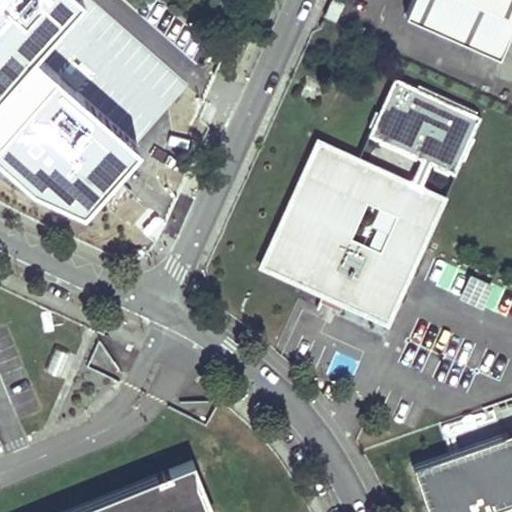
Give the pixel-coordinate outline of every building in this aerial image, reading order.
[(0,0),(0,155),(41,192),(56,176),(50,170),(73,144),(80,150),(95,133),(42,86),(40,87),(0,51),(0,0)] [(325,0),(319,14),(330,20),(338,0),(325,0)] [(511,0),(414,0),(407,17),(499,57),(511,28),(511,0)] [(480,119),(397,82),(372,139),(421,161),(433,166),(454,176),(480,119)] [(313,138),(256,264),(317,291),(310,307),(313,309),(320,293),(382,321),(439,195),(424,188),(433,166),(421,161),(411,182),(313,138)] [(73,144),(50,170),(56,176),(80,150),(73,144)] [(49,368),(68,373),(74,354),(54,349),(49,368)] [(511,429),(409,464),(425,511),(495,511),(493,505),(511,498),(511,429)] [(207,511),(193,477),(191,457),(52,511),(207,511)]
